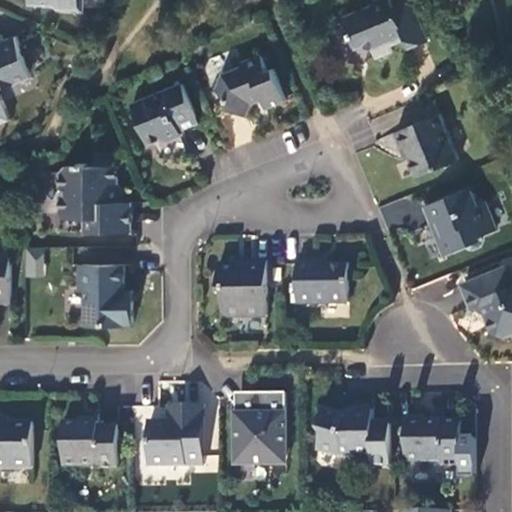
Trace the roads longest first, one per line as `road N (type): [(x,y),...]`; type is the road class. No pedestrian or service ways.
road 1 (residential): [(261,199),(204,215),(187,230),(178,251),(177,359),(0,362)]
road 2 (residential): [(498,511),(498,401),(488,383),(414,344)]
road 3 (residential): [(261,199),(297,219),(337,208),(348,193),(348,175),(334,162),(287,166),(269,182)]
